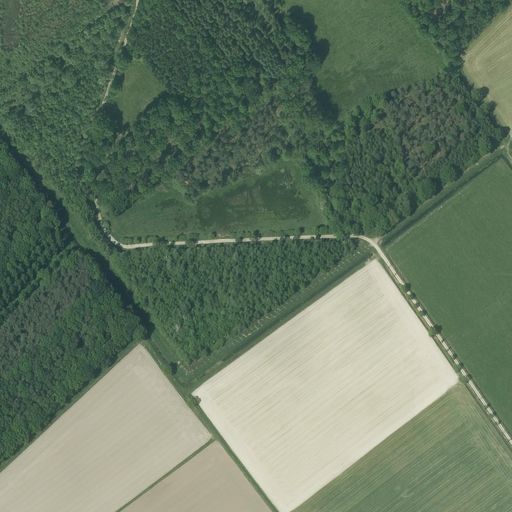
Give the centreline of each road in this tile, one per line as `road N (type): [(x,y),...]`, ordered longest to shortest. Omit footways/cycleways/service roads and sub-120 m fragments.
road 1 (track): [(373,244),(335,237),(112,240),(84,150),(137,0)]
road 2 (track): [(511,442),(373,244)]
road 3 (track): [(373,244),(500,149)]
road 4 (track): [(500,149),(501,135),(426,25)]
